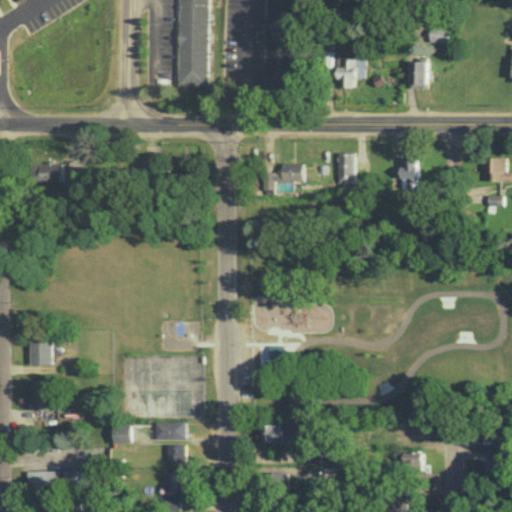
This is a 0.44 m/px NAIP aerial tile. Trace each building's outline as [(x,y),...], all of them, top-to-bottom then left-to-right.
[(180,0),(180,41),(188,41),(188,34),(206,34),(206,26),(209,26),(209,0),(180,0)] [(450,41),(449,27),(431,27),(432,41),(450,41)] [(287,59),(287,47),(265,48),(265,85),(298,84),(298,59),(287,59)] [(344,86),(356,86),(357,77),(367,77),(367,57),(346,57),(346,65),(340,65),(340,78),(345,78),(344,86)] [(42,180),(65,180),(65,162),(33,162),(33,175),(42,176),(42,180)] [(32,363),(54,363),(54,334),(32,334),(32,363)] [(54,379),(32,379),(32,408),(54,408),(54,379)] [(189,420),(173,420),(174,438),(189,437),(189,420)] [(400,428),(400,439),(426,439),(426,421),(405,420),(405,428),(400,428)] [(116,442),(135,441),(134,423),(116,424),(116,442)] [(290,426),(279,425),(279,424),(260,424),(260,441),(290,442),(290,426)] [(495,445),(506,446),(506,435),(495,434),(495,445)] [(170,443),(171,461),(189,461),(188,442),(170,443)] [(427,452),(397,452),(397,472),(427,471),(427,452)] [(508,473),(508,459),(487,459),(488,473),(508,473)] [(97,468),(30,469),(30,490),(98,489),(97,468)] [(190,492),(190,471),(168,471),(167,492),(190,492)] [(410,511),(409,495),(392,495),(392,511),(410,511)] [(170,496),(171,510),(183,509),(182,496),(170,496)]
